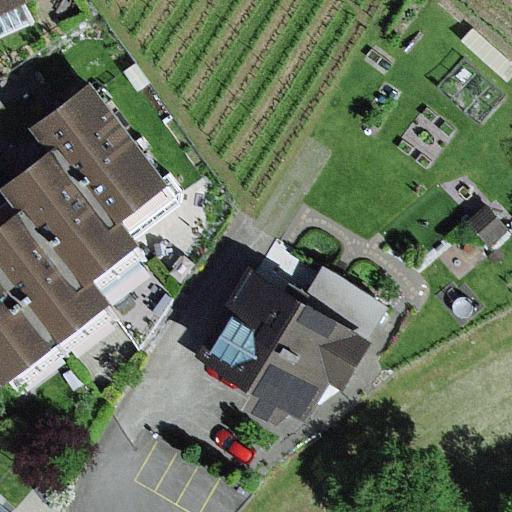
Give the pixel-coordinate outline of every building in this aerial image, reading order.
[(0,0),(0,12),(28,0),(0,0)] [(130,211),(176,176),(98,74),(40,117),(59,143),(119,220),(130,211)] [(103,272),(149,236),(130,211),(119,220),(59,143),(11,180),(28,202),(90,281),(103,272)] [(0,262),(59,341),(120,295),(103,272),(90,281),(28,202),(0,223),(0,262)] [(511,229),(489,202),(469,219),(491,245),(511,229)] [(392,303),(278,238),(262,265),(254,261),(206,346),(261,377),(251,394),(286,414),(300,403),(315,411),(338,372),(353,380),(380,332),(376,330),(392,303)] [(0,360),(12,376),(59,341),(0,262),(0,360)] [(22,511),(0,492),(0,511),(22,511)]
